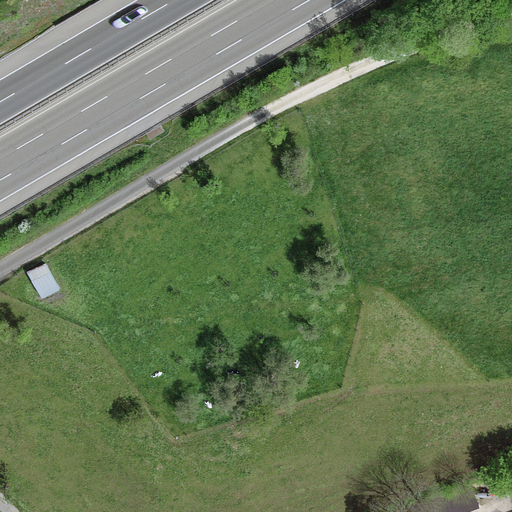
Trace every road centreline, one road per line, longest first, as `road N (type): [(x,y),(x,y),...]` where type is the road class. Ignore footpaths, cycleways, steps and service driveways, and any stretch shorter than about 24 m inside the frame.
road 1 (track): [(0,269),(311,89),(511,16)]
road 2 (motorway): [(0,168),(289,0)]
road 3 (motorway): [(174,0),(0,101)]
